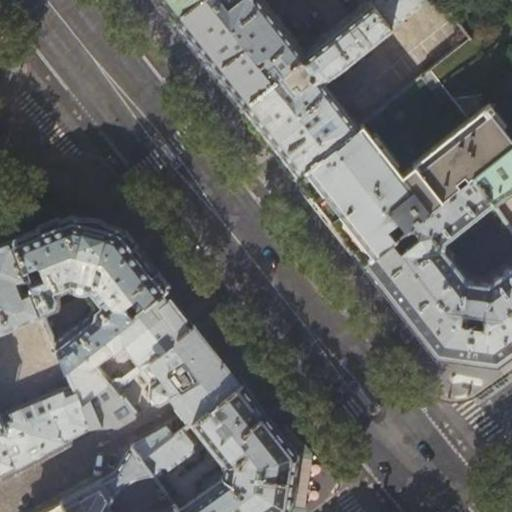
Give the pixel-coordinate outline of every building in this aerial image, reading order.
[(155,0),(172,21),(197,0),(155,0)] [(197,0),(172,21),(203,59),(239,105),(240,106),(305,54),(262,0),(197,0)] [(392,29),(428,0),(374,0),(305,54),(240,106),(268,141),(295,175),(358,126),(323,81),(332,74),(333,74),(390,30),(391,31),(393,30),(392,29)] [(420,78),(431,91),(439,85),(428,71),(420,78)] [(362,123),(358,126),(295,175),(328,217),(363,262),(472,176),(511,144),(511,140),(484,105),(411,161),(412,163),(400,172),(362,123)] [(511,144),(472,176),(492,204),(493,205),(511,191),(511,144)] [(492,204),(472,176),(363,262),(400,308),(436,355),(496,363),(511,351),(511,264),(487,282),(468,279),(444,249),(445,241),(492,204)] [(48,222),(12,237),(42,310),(57,304),(58,295),(56,290),(69,284),(71,286),(73,287),(75,288),(77,289),(79,290),(82,290),(86,290),(94,301),(89,304),(89,312),(54,339),(64,365),(166,285),(142,255),(120,227),(121,226),(120,225),(116,224),(115,225),(74,214),(74,213),(70,212),(68,213),(68,214),(48,222)] [(0,475),(29,460),(90,427),(81,404),(72,383),(63,387),(63,385),(4,409),(5,411),(0,412),(0,328),(42,311),(42,310),(12,237),(0,241),(0,475)] [(181,304),(166,285),(64,365),(72,383),(81,404),(109,381),(111,379),(97,362),(112,350),(112,351),(123,342),(139,363),(140,362),(141,363),(144,360),(194,321),(193,319),(186,311),(181,304)] [(198,326),(194,321),(144,360),(141,363),(140,362),(139,363),(136,366),(140,370),(150,383),(149,392),(156,402),(161,402),(170,396),(178,406),(191,422),(242,382),(239,377),(234,371),(229,365),(221,355),(205,334),(204,333),(198,326)] [(111,379),(109,381),(81,404),(90,427),(91,426),(118,426),(135,416),(136,413),(120,393),(121,386),(140,370),(136,366),(120,378),(115,377),(113,378),(112,378),(111,379)] [(278,427),(242,382),(191,422),(175,435),(143,459),(153,473),(161,467),(167,468),(195,448),(196,443),(197,442),(196,441),(202,437),(224,465),(223,477),(179,508),(181,511),(286,511),(291,509),(294,484),(298,452),(283,433),(278,427)] [(305,486),(310,453),(285,422),(278,427),(283,433),(298,452),(294,484),(305,486)] [(166,424),(132,444),(143,459),(175,435),(166,424)] [(153,473),(143,459),(132,444),(116,471),(85,488),(63,500),(71,511),(181,511),(179,508),(175,503),(162,511),(114,511),(108,504),(109,502),(111,499),(112,498),(113,496),(114,494),(117,492),(119,489),(122,487),(125,484),(128,482),(131,480),(134,479),(138,477),(141,476),(145,475),(148,474),(152,474),(153,473)] [(71,511),(63,500),(41,511),(71,511)]
